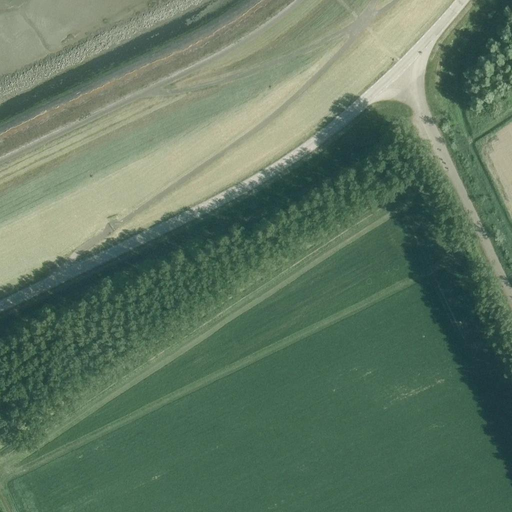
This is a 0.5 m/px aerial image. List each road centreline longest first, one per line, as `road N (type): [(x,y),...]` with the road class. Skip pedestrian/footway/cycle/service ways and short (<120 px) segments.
road 1 (tertiary): [(0,308),(273,171),(396,70)]
road 2 (unclassified): [(511,298),(414,92),(396,70)]
